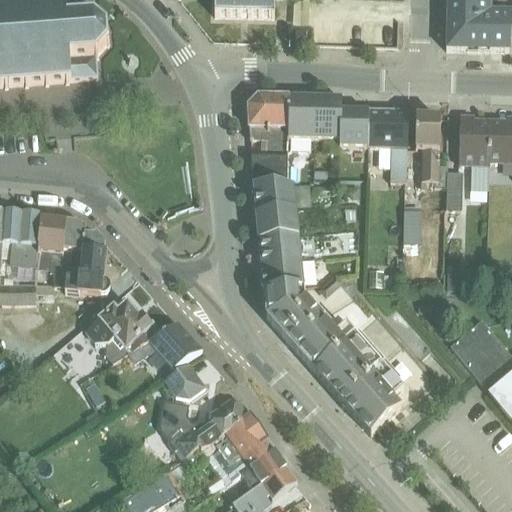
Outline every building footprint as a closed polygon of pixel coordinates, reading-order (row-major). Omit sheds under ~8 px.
[(214,0),(214,21),(274,22),(275,2),(274,0),(214,0)] [(447,0),(446,44),(446,54),(456,54),(482,55),(511,56),(511,19),(511,15),(494,15),(494,0),(447,0)] [(92,2),(0,8),(0,91),(98,84),(97,64),(99,63),(98,61),(107,51),(109,52),(110,48),(108,48),(107,36),(109,36),(107,32),(105,33),(95,25),(96,23),(94,22),(92,2)] [(294,31),(309,31),(309,5),(294,5),(294,31)] [(309,31),(294,31),(291,31),(290,48),(310,49),(311,31),(309,31)] [(287,142),(288,101),(258,100),(248,110),(250,145),(261,145),(261,160),(251,161),(253,188),(285,189),(285,185),(287,142)] [(288,101),(287,142),(291,142),(290,154),(310,155),(311,143),(315,143),(315,101),(288,101)] [(315,101),(315,143),(341,144),(342,114),(342,102),(315,101)] [(342,114),(341,144),(341,151),(369,152),(370,114),(342,114)] [(370,114),(369,152),(378,152),(391,152),(391,171),(390,187),(405,187),(408,115),(370,114)] [(488,168),(490,123),(475,123),(475,120),(460,119),(459,171),(471,172),(471,194),(487,195),(488,168)] [(446,192),(447,177),(447,170),(440,170),(440,155),(439,155),(440,120),(417,120),(415,155),(423,155),(422,181),(418,181),(418,185),(421,185),(421,193),(427,193),(427,187),(434,187),(434,192),(446,192)] [(490,123),(488,168),(503,169),(503,172),(511,171),(511,120),(506,120),(506,124),(490,123)] [(391,152),(378,152),(377,170),(388,171),(391,171),(391,152)] [(447,177),(446,192),(445,215),(462,215),(463,177),(447,177)] [(285,189),(253,188),(256,218),(296,213),(296,211),(294,189),(287,189),(285,189)] [(294,189),(296,211),(314,209),(312,190),(312,188),(294,189)] [(362,202),(362,192),(350,191),(349,197),(355,202),(362,202)] [(421,211),(405,211),(404,258),(418,258),(418,250),(421,250),(421,211)] [(357,212),(348,213),(350,226),(358,225),(357,212)] [(296,213),(256,218),(259,245),(279,243),(299,240),(296,213)] [(4,215),(2,248),(11,248),(9,270),(18,271),(35,272),(40,221),(41,219),(19,217),(4,215)] [(40,221),(35,272),(35,279),(48,280),(50,280),(50,277),(55,278),(55,274),(62,274),(63,266),(64,252),(66,224),(40,221)] [(66,224),(64,252),(73,253),(104,256),(105,246),(93,234),(76,225),(66,224)] [(279,243),(259,245),(261,269),(301,264),(299,240),(279,243)] [(63,266),(62,274),(65,274),(64,292),(64,296),(64,298),(81,300),(102,300),(104,297),(108,288),(102,285),(104,256),(73,253),(72,267),(63,266)] [(301,264),(261,269),(264,297),(304,293),(301,264)] [(54,288),(54,292),(64,292),(65,274),(62,274),(55,274),(55,278),(54,288)] [(370,274),(369,291),(399,292),(399,278),(384,278),(384,275),(370,274)] [(447,277),(447,293),(464,294),(464,277),(447,277)] [(336,279),(319,295),(326,303),(343,287),(336,279)] [(404,287),(403,298),(442,301),(443,288),(404,287)] [(0,308),(37,309),(37,298),(54,298),(54,292),(54,288),(48,288),(46,288),(0,289),(0,308)] [(304,293),(264,297),(267,322),(290,349),(315,376),(355,340),(347,330),(344,333),(341,329),(336,333),(314,308),(311,312),(306,306),(304,293)] [(448,304),(419,303),(419,317),(448,318),(448,304)] [(128,360),(156,342),(149,334),(152,331),(141,319),(138,321),(127,309),(119,315),(114,309),(97,324),(99,326),(85,337),(95,348),(96,350),(105,351),(105,361),(107,361),(113,369),(128,360)] [(511,361),(482,326),(451,352),(483,390),(511,365),(511,361)] [(156,342),(128,360),(135,368),(156,355),(174,374),(202,356),(178,328),(156,342)] [(355,340),(315,376),(371,441),(401,414),(393,404),(403,395),(355,340)] [(189,369),(164,384),(176,400),(189,403),(205,392),(189,369)] [(511,378),(489,398),(511,426),(511,378)] [(91,388),(86,391),(97,410),(106,404),(95,386),(91,388)] [(200,451),(249,419),(239,404),(232,403),(211,417),(210,429),(192,426),(187,419),(189,409),(164,405),(160,432),(178,459),(181,463),(200,451)] [(249,419),(200,451),(218,478),(205,486),(213,498),(242,478),(274,455),(266,443),(249,419)] [(149,423),(128,433),(141,459),(162,448),(149,423)] [(274,455),(242,478),(253,494),(286,470),(274,455)] [(98,463),(83,472),(95,492),(110,483),(98,463)] [(184,466),(116,511),(115,511),(191,511),(184,501),(186,499),(179,487),(188,482),(190,477),(184,466)] [(286,470),(253,494),(252,495),(233,509),(235,511),(268,511),(272,509),(267,501),(270,499),(272,503),(297,486),(286,470)]
